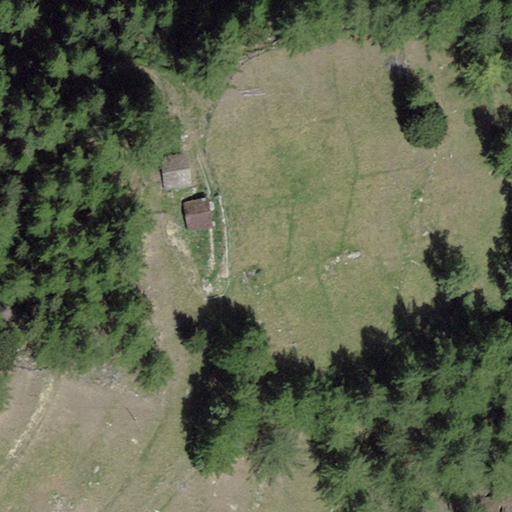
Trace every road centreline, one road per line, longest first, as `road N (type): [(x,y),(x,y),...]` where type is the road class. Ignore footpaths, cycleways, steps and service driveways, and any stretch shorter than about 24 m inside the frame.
road 1 (track): [(133,102),(60,202),(40,266),(40,311),(0,304)]
road 2 (track): [(0,20),(94,65),(133,102)]
